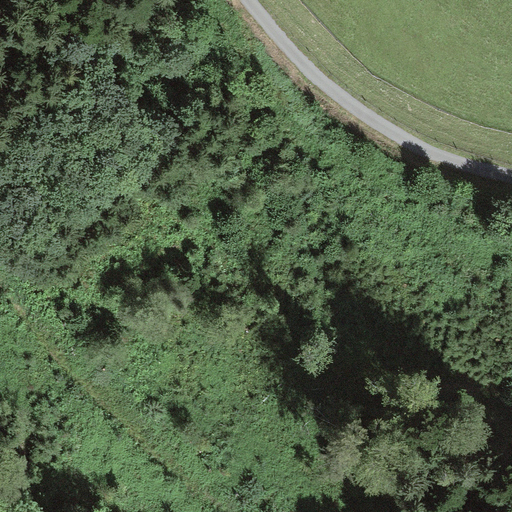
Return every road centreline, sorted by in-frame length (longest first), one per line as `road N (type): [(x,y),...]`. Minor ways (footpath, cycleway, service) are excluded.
road 1 (track): [(249,0),(279,38),(368,116),(511,173)]
road 2 (track): [(0,286),(139,439),(222,511)]
